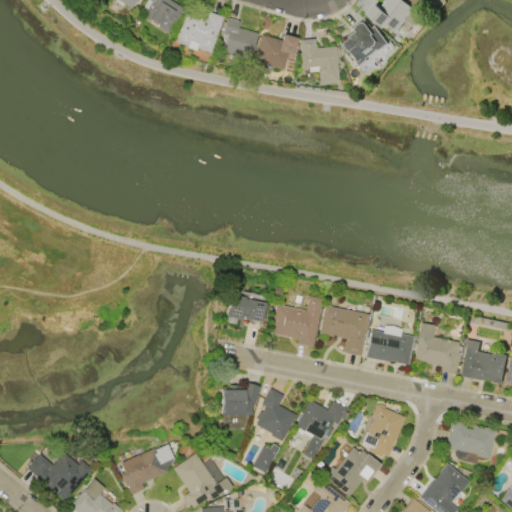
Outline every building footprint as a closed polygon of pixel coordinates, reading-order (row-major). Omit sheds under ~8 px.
[(134,0),(129,8),(115,0),(134,0)] [(165,0),(181,9),(166,34),(155,27),(156,25),(141,16),(142,14),(138,12),(146,0),(165,0)] [(386,0),(402,0),(413,9),(413,8),(423,16),(413,27),(405,20),(396,32),(387,24),(383,28),(366,14),(375,4),(380,8),(386,0)] [(409,0),(425,0),(429,3),(423,11),(409,0)] [(220,17),(207,53),(193,48),(194,46),(187,43),(185,47),(173,43),(185,11),(204,18),(206,12),(220,17)] [(356,67),(339,44),(347,38),(348,39),(349,38),(347,35),(354,30),(351,26),(363,17),(372,29),(375,27),(388,44),(378,51),(377,49),(364,59),(365,60),(356,67)] [(225,18),(238,22),(236,28),(255,34),(247,60),(219,52),(224,35),(220,34),(225,18)] [(251,63),(259,35),(279,41),(281,34),(295,38),(289,61),(284,60),(281,70),(264,65),(263,67),(251,63)] [(333,47),(336,81),(318,83),(317,68),(298,69),(297,53),(298,53),(297,40),(312,39),(312,49),(333,47)] [(263,296),(258,323),(223,316),(228,289),(263,296)] [(267,335),(312,345),(321,302),(308,300),(305,313),(273,307),(267,335)] [(366,315),(358,356),(341,353),(344,339),(318,334),(323,306),(366,315)] [(430,337),(456,342),(456,344),(457,345),(455,353),(457,353),(453,375),(438,372),(439,367),(411,361),(418,324),(432,326),(430,337)] [(387,362),(363,357),(369,330),(381,332),(383,326),(400,330),(399,334),(412,337),(405,365),(394,363),(394,362),(388,361),(387,362)] [(458,377),(465,340),(480,343),(478,352),(493,355),(493,353),(506,356),(500,385),(489,383),(490,381),(482,380),(482,382),(458,377)] [(250,405),(250,416),(220,415),(220,389),(243,389),(245,383),(258,387),(253,405),(250,405)] [(294,416),(279,442),(268,436),(269,434),(253,425),(256,420),(254,419),(258,412),(260,413),(263,407),(259,405),(268,389),(280,396),(275,405),(294,416)] [(293,427),(308,400),(326,411),(331,401),(344,409),(335,424),(331,422),(328,427),(331,429),(326,437),(324,435),(310,459),(300,454),(310,436),(293,427)] [(402,417),(385,457),(380,455),(379,458),(369,453),(369,451),(367,450),(368,447),(357,443),(362,432),(362,427),(365,420),(369,416),(374,405),(377,406),(377,405),(382,407),(382,408),(402,417)] [(443,448),(448,422),(463,424),(462,429),(470,431),(470,426),(474,427),(474,428),(481,430),(481,428),(492,430),(487,459),(476,457),(474,463),(470,465),(455,460),(453,455),(454,450),(443,448)] [(151,449),(164,444),(171,458),(162,462),(166,471),(139,483),(142,488),(128,494),(119,474),(122,473),(117,463),(151,448),(151,449)] [(249,466),(261,446),(267,449),(270,444),(276,447),(262,473),(249,466)] [(346,496),(322,477),(330,467),(333,470),(350,448),(358,454),(360,451),(378,465),(376,466),(377,467),(370,476),(369,475),(364,482),(360,479),(346,496)] [(89,469),(63,501),(55,494),(58,491),(53,486),(50,490),(24,469),(37,454),(50,465),(44,473),(45,473),(61,453),(76,466),(80,461),(89,469)] [(171,469),(194,454),(214,484),(224,478),(230,487),(210,500),(208,497),(191,508),(183,496),(187,493),(171,469)] [(454,511),(433,511),(419,500),(445,468),(465,485),(448,505),(455,511),(454,511)] [(121,511),(120,511),(75,511),(68,506),(91,479),(101,488),(97,494),(109,504),(111,503),(121,511)] [(325,485),(348,504),(340,511),(296,511),(303,505),(308,509),(316,498),(319,498),(323,499),(324,498),(323,497),(318,496),(310,490),(318,481),(324,486),(325,485)] [(511,485),(511,510),(498,500),(506,489),(508,491),(511,485)] [(198,508),(198,511),(240,511),(239,499),(221,500),(221,507),(198,508)] [(400,511),(403,509),(403,508),(410,499),(426,511),(400,511)]
